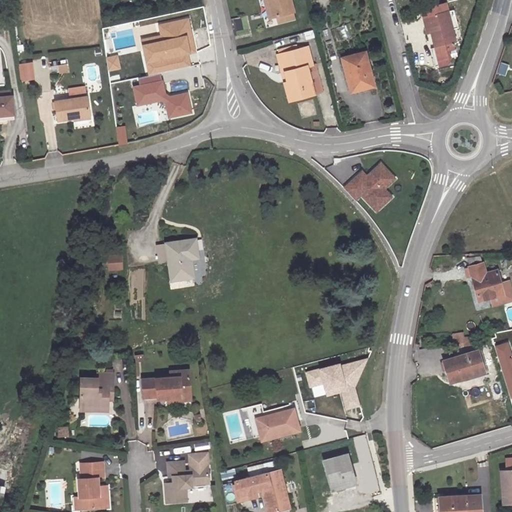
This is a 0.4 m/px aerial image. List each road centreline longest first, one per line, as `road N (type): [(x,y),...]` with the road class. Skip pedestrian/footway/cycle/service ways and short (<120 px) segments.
road 1 (unclassified): [(0,180),(105,163),(238,125)]
road 2 (tertiary): [(431,223),(396,372),(398,460)]
road 3 (unclassified): [(403,134),(332,145),(238,125)]
road 4 (residential): [(382,0),(418,131)]
road 5 (residential): [(238,125),(213,0)]
